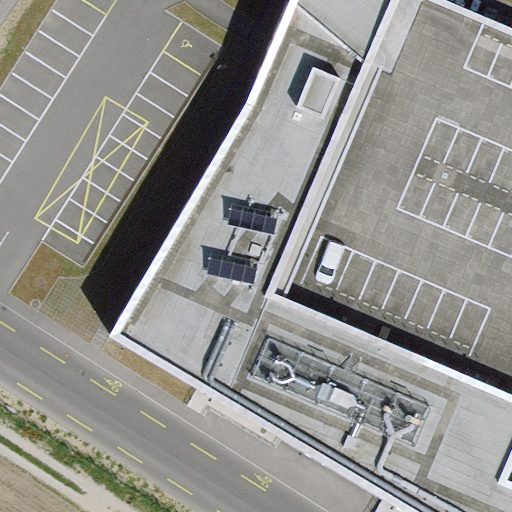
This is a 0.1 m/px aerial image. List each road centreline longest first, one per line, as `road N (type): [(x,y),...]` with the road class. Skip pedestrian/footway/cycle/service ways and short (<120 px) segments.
road 1 (unclassified): [(272,511),(0,340)]
road 2 (track): [(124,511),(0,420)]
